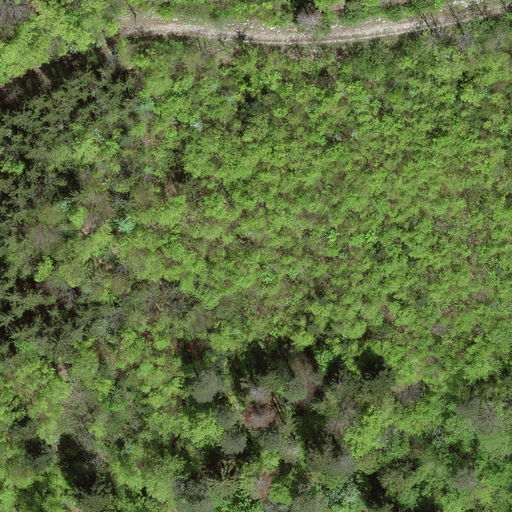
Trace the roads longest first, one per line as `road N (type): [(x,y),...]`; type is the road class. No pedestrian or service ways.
road 1 (track): [(511,8),(304,39),(147,30),(0,85)]
road 2 (track): [(180,420),(3,511)]
